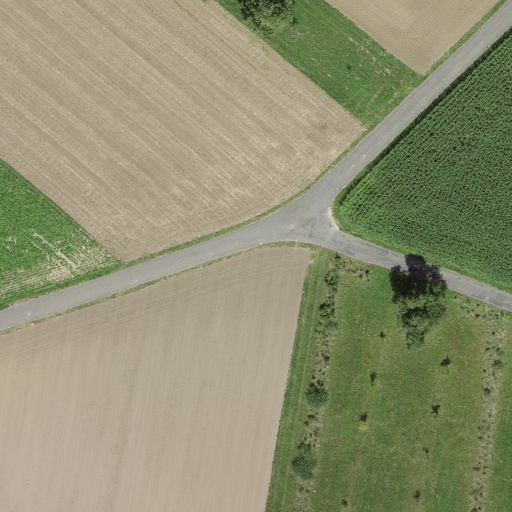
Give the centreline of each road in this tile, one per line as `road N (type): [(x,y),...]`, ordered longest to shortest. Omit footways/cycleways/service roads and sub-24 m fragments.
road 1 (unclassified): [(295,225),(0,323)]
road 2 (unclassified): [(295,225),(511,13)]
road 3 (unclassified): [(511,302),(295,225)]
